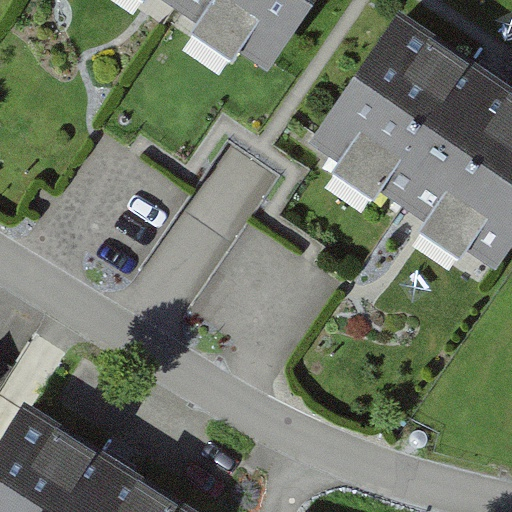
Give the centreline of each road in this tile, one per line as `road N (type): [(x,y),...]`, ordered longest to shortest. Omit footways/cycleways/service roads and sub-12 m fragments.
road 1 (residential): [(320,446),(274,427),(0,257)]
road 2 (residential): [(511,507),(320,446)]
